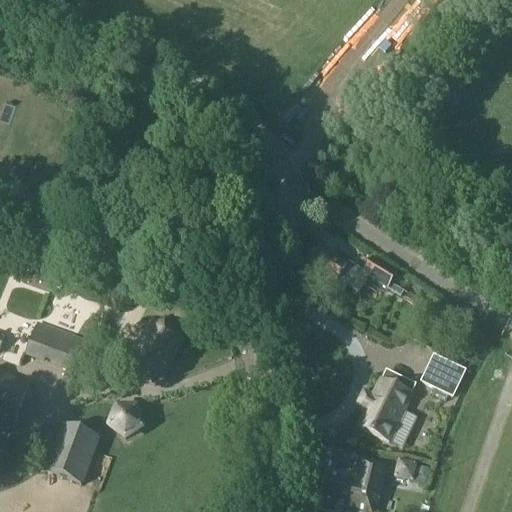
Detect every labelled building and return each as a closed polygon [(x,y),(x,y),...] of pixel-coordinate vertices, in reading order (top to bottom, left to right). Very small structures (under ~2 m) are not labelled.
[(0,218),(0,219),(0,246),(5,248),(6,248),(6,247),(7,246),(10,239),(15,223),(0,218)] [(363,274),(363,273),(322,246),(307,269),(345,293),(349,287),(360,293),(369,278),(363,274)] [(404,293),(390,285),(396,275),(372,260),(363,273),(363,274),(369,278),(387,289),(401,298),(404,293)] [(47,267),(41,282),(42,282),(67,291),(72,276),(47,267)] [(409,295),(405,302),(421,311),(425,303),(409,295)] [(181,338),(174,329),(163,323),(150,323),(131,360),(140,370),(150,376),(162,376),(181,338)] [(37,324),(24,357),(26,358),(44,365),(45,362),(48,354),(66,361),(63,368),(62,372),(82,379),(94,345),(78,339),(39,324),(37,324)] [(424,385),(455,400),(467,375),(437,360),(424,385)] [(363,392),(354,410),(368,417),(367,417),(361,430),(391,445),(403,451),(417,422),(405,416),(414,398),(413,397),(417,388),(390,375),(386,373),(381,382),(384,383),(377,398),(377,399),(363,392)] [(0,426),(11,430),(28,385),(0,374),(0,426)] [(118,411),(112,429),(127,440),(142,430),(137,412),(118,411)] [(66,428),(48,475),(83,488),(100,441),(66,428)] [(329,511),(378,511),(384,487),(389,468),(359,461),(355,479),(329,472),(320,510),(329,511)] [(402,464),(398,480),(414,484),(425,487),(429,471),(418,468),(402,464)]
